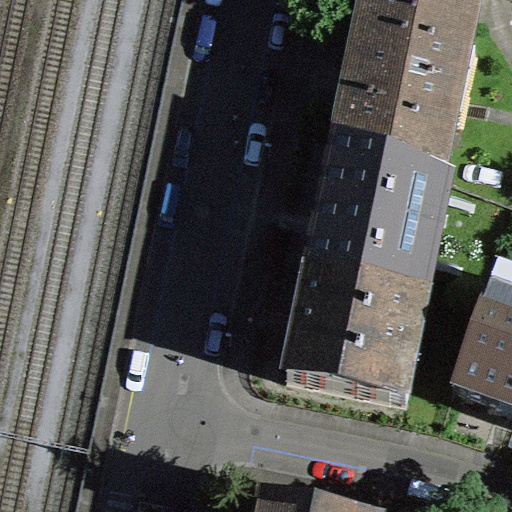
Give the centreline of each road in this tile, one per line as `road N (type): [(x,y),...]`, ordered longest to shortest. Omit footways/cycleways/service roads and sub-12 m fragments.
road 1 (residential): [(240,0),(158,413)]
road 2 (residential): [(511,505),(158,413)]
